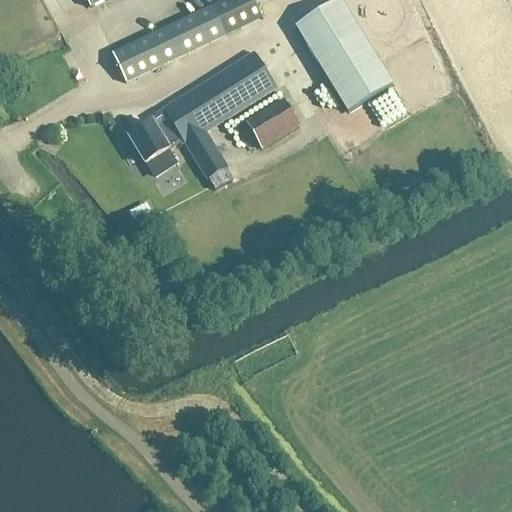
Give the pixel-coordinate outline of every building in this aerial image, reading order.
[(85,0),(90,9),(108,0),(85,0)] [(250,0),(230,0),(212,9),(112,56),(125,84),(224,38),(261,20),(254,6),(250,0)] [(392,86),(340,1),(295,28),(347,113),(392,86)] [(152,124),(129,139),(145,166),(147,165),(156,178),(176,165),(177,167),(178,166),(169,151),(182,142),(207,182),(208,181),(226,170),(227,169),(205,134),(276,89),(254,54),(163,111),(163,112),(150,121),(152,124)] [(284,102),(246,124),(262,151),(300,128),(284,102)]
